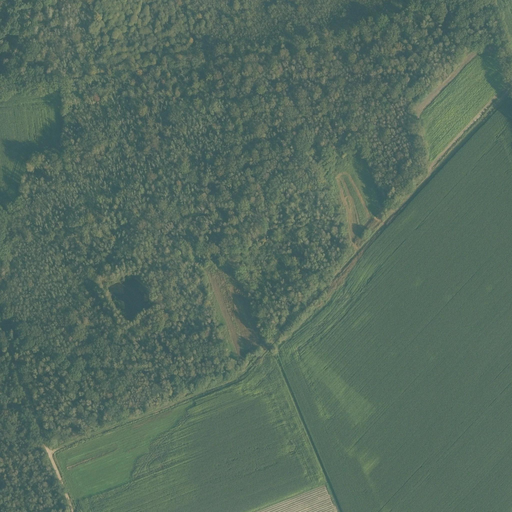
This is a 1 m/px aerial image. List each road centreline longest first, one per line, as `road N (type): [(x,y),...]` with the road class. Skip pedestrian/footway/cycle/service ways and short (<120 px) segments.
road 1 (track): [(511,89),(237,380),(48,452)]
road 2 (track): [(71,511),(0,321)]
